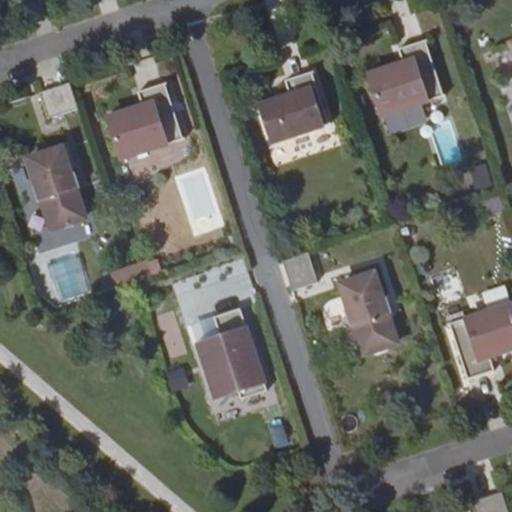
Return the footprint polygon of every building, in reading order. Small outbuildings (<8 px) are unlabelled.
[(382,116),(444,96),(426,40),(399,49),(403,63),(368,74),(382,116)] [(329,123),(311,71),(284,80),(289,94),(259,104),(272,142),(329,123)] [(78,107),(69,82),(41,91),(49,117),(78,107)] [(121,158),(183,138),(165,82),(138,91),(142,105),(107,116),(121,158)] [(61,147),(29,158),(37,183),(33,184),(38,200),(41,198),(51,227),(84,217),(74,188),(78,187),(73,171),(69,172),(61,147)] [(490,166),(473,167),(474,188),(491,187),(490,166)] [(500,194),(481,201),(486,216),(505,210),(500,194)] [(308,252),(283,261),(292,289),(318,281),(308,252)] [(148,261),(129,268),(133,281),(152,275),(148,261)] [(129,268),(110,273),(115,287),(133,281),(129,268)] [(374,275),(341,285),(349,310),(345,312),(350,327),(354,326),(363,355),(396,344),(387,315),(391,314),(386,299),(382,300),(374,275)] [(511,306),(511,303),(449,323),(467,379),(494,370),(490,356),(511,348),(511,306)] [(213,316),(221,341),(215,343),(213,338),(197,343),(216,400),(238,392),(240,399),(267,390),(240,307),(213,316)] [(213,316),(191,323),(197,343),(213,338),(215,343),(221,341),(213,316)] [(184,369),(167,374),(171,392),(188,387),(184,369)] [(238,392),(216,400),(218,406),(240,399),(238,392)] [(473,500),(477,511),(508,511),(502,491),(473,500)]
